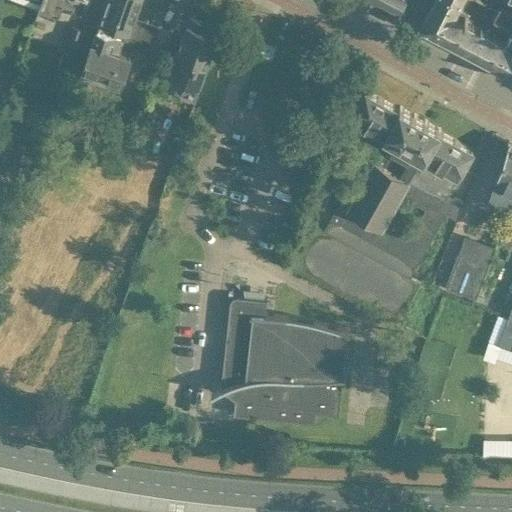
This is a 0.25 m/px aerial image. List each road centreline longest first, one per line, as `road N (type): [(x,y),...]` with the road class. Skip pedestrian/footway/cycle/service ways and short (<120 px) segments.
road 1 (primary): [(511,509),(188,488),(0,454)]
road 2 (residential): [(511,96),(335,0)]
